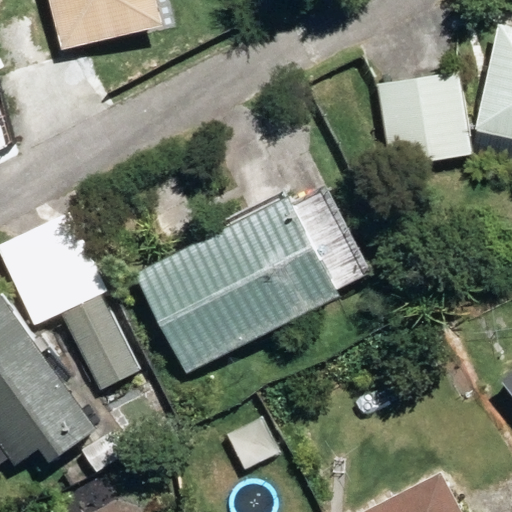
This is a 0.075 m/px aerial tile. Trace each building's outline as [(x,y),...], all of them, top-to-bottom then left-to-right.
[(65,0),(79,50),(178,23),(171,0),(65,0)] [(488,125),(511,130),(511,24),(510,24),(488,125)] [(387,83),(397,164),(479,154),(466,72),(387,83)] [(152,271),(203,370),(350,295),(303,194),(152,271)] [(74,208),(0,248),(0,251),(40,325),(54,318),(60,314),(104,290),(115,285),(74,208)] [(104,290),(60,314),(101,390),(145,366),(104,290)] [(0,301),(0,417),(32,463),(53,449),(62,462),(109,429),(13,293),(0,301)] [(0,460),(12,452),(0,435),(0,460)] [(362,511),(471,511),(452,470),(362,511)]
